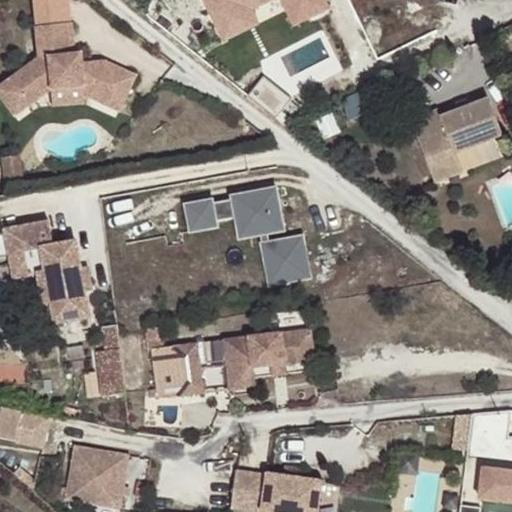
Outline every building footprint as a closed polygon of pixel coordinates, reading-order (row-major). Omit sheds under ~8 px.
[(327,0),(203,0),(215,24),(264,0),(287,0),(297,19),(329,3),(327,0)] [(73,57),(70,25),(35,28),(38,60),(6,80),(24,107),(47,92),(80,89),(80,98),(117,114),(133,79),(103,65),(79,67),(74,67),(73,57)] [(268,78),(254,95),(278,115),(292,98),(268,78)] [(0,98),(10,115),(24,107),(6,80),(0,83),(0,98)] [(440,111),(413,122),(436,184),(464,173),(457,154),(504,136),(490,100),(471,108),(460,112),(443,118),(440,111)] [(458,106),(460,112),(471,108),(468,101),(458,106)] [(283,196),(196,210),(199,229),(245,222),(247,237),(270,233),(278,285),(314,279),(308,238),(290,240),(283,196)] [(55,224),(11,231),(15,257),(47,252),(51,275),(60,326),(95,320),(82,244),(60,248),(55,224)] [(47,252),(15,257),(20,280),(45,276),(51,275),(47,252)] [(51,275),(45,276),(54,327),(60,326),(51,275)] [(274,309),(278,329),(314,324),(311,303),(274,309)] [(231,357),(236,386),(261,383),(258,363),(319,354),(314,324),(278,329),(228,337),(231,357)] [(149,327),(152,347),(157,346),(169,345),(167,325),(149,327)] [(123,329),(108,331),(111,349),(126,347),(123,329)] [(228,337),(169,345),(157,346),(164,396),(210,390),(205,359),(231,357),(228,337)] [(101,352),(104,395),(130,393),(127,350),(101,352)] [(0,420),(0,440),(43,450),(49,422),(2,412),(0,420)] [(457,448),(471,449),(475,417),(461,415),(457,448)] [(122,500),(130,456),(76,448),(68,491),(122,500)] [(511,468),(487,467),(485,502),(511,503),(511,468)] [(234,474),(228,511),(232,511),(315,511),(319,487),(265,478),(264,479),(234,474)]
